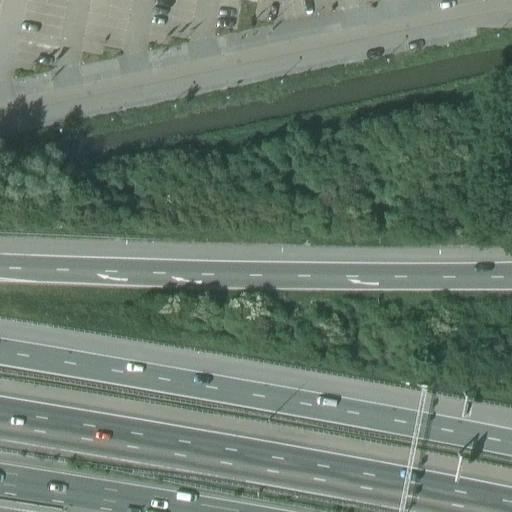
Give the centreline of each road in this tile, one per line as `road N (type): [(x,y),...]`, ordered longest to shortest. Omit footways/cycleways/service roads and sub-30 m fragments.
road 1 (motorway): [(511,445),(0,353)]
road 2 (motorway): [(511,511),(0,420)]
road 3 (motorway): [(511,277),(0,266)]
road 4 (unclassified): [(0,118),(414,29)]
road 5 (motorway): [(0,487),(153,511)]
